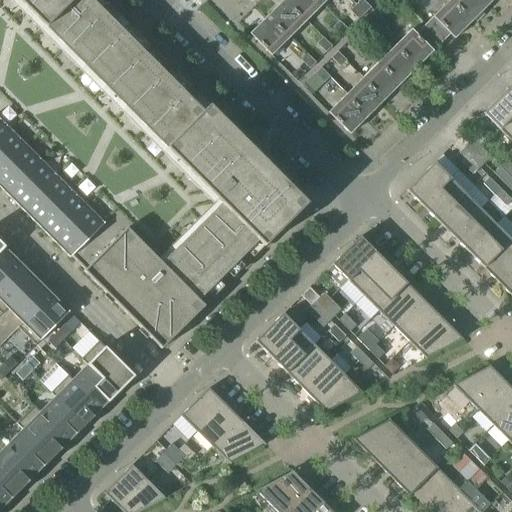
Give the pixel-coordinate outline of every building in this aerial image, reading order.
[(0,0),(0,189),(1,190),(1,191),(6,195),(16,206),(21,211),(21,210),(32,221),(31,221),(32,222),(36,226),(47,236),(47,237),(51,241),(52,241),(62,252),(67,257),(67,256),(69,258),(71,257),(84,270),(83,272),(105,295),(113,287),(120,294),(112,302),(140,329),(148,322),(155,329),(147,336),(160,350),(203,307),(197,301),(210,289),(215,295),(224,286),(218,281),(230,268),(236,274),(244,266),(238,260),(250,248),(256,254),(305,204),(292,191),(285,199),(278,192),(285,184),(260,159),(263,157),(250,144),(248,147),(207,106),(202,112),(195,105),(200,99),(187,86),(181,92),(174,85),(180,79),(167,66),(161,71),(154,64),(160,58),(146,45),(139,52),(132,45),(139,38),(125,24),(120,30),(113,23),(118,17),(105,4),(99,10),(92,3),(94,0),(0,0)] [(283,0),(267,16),(289,38),(305,21),(283,0)] [(316,0),(283,0),(305,21),(322,5),(316,0)] [(361,0),(360,0),(355,5),(364,14),(370,8),(361,0)] [(451,0),(449,0),(432,18),(449,35),(454,39),(472,21),(451,0)] [(484,0),(451,0),(472,21),(488,4),(484,0)] [(364,14),(355,5),(349,11),(358,20),(364,14)] [(375,14),(369,20),(378,28),(384,22),(375,14)] [(289,38),(267,16),(249,35),(270,56),(289,38)] [(432,18),(424,26),(440,43),(449,35),(432,18)] [(378,28),(369,20),(363,26),(372,34),(378,28)] [(347,31),(339,22),(333,28),(341,37),(347,31)] [(424,26),(415,35),(432,52),(440,43),(424,26)] [(410,30),(395,46),(417,67),(432,52),(415,35),(410,30)] [(353,36),(347,42),(356,51),(362,45),(353,36)] [(316,44),(325,53),(331,47),(322,38),(316,44)] [(395,46),(379,62),(400,83),(417,67),(395,46)] [(336,52),(330,58),(339,67),(345,61),(336,52)] [(300,60),(309,69),(315,63),(306,54),(300,60)] [(379,62),(362,78),(384,100),(400,83),(379,62)] [(329,78),(320,69),(314,75),(323,84),(329,78)] [(362,78),(346,95),(368,116),(384,100),(362,78)] [(482,114),(498,130),(511,116),(511,88),(510,86),(482,114)] [(368,116),(346,95),(338,103),(327,113),(349,135),(368,116)] [(511,116),(498,130),(511,143),(511,116)] [(460,154),(464,149),(468,145),(460,137),(451,145),(460,154)] [(464,149),(472,157),(480,148),(472,141),(468,145),(464,149)] [(480,148),(472,157),(481,166),(490,158),(480,148)] [(455,158),(463,166),(472,157),(464,149),(460,154),(455,158)] [(472,157),(463,166),(472,175),(481,166),(472,157)] [(405,191),(421,207),(449,179),(433,163),(405,191)] [(493,173),(504,185),(511,179),(499,167),(493,173)] [(482,185),(493,196),(500,190),(489,178),(482,185)] [(421,207),(437,222),(464,195),(449,179),(421,207)] [(500,190),(493,196),(505,207),(511,201),(500,190)] [(437,222),(452,238),(479,210),(464,195),(437,222)] [(452,238),(467,253),(495,225),(479,210),(452,238)] [(467,253),(482,268),(510,240),(495,225),(467,253)] [(331,265),(347,281),(374,254),(359,238),(331,265)] [(482,268),(498,283),(511,268),(511,242),(510,240),(482,268)] [(0,281),(19,263),(17,261),(13,256),(12,256),(3,247),(0,249),(0,281)] [(347,281),(362,296),(390,269),(374,254),(347,281)] [(0,281),(0,313),(35,279),(26,270),(26,269),(21,265),(19,263),(0,281)] [(511,268),(498,283),(511,297),(511,268)] [(362,296),(377,312),(405,284),(390,269),(362,296)] [(17,328),(17,329),(51,295),(49,293),(45,288),(44,288),(35,279),(0,313),(0,314),(1,315),(6,309),(21,324),(17,328)] [(377,312),(393,327),(420,299),(405,284),(377,312)] [(308,288),(300,296),(310,306),(314,302),(318,298),(308,288)] [(323,293),(318,298),(314,302),(320,308),(329,299),(323,293)] [(51,295),(17,329),(35,346),(68,312),(58,302),(54,297),(53,297),(51,295)] [(329,299),(320,308),(331,319),(340,310),(329,299)] [(393,327),(408,342),(436,315),(420,299),(393,327)] [(305,311),(311,317),(320,308),(314,302),(310,306),(305,311)] [(320,308),(311,317),(322,328),(331,319),(320,308)] [(254,342),(270,358),(298,330),(282,315),(254,342)] [(338,321),(349,332),(355,326),(344,315),(338,321)] [(436,315),(408,342),(425,360),(426,359),(426,358),(460,340),(460,341),(461,340),(436,315)] [(64,325),(55,333),(62,340),(71,332),(64,325)] [(344,337),(333,325),(327,332),(338,343),(344,337)] [(270,358),(285,373),(313,346),(298,330),(270,358)] [(62,340),(55,333),(47,342),(54,349),(62,340)] [(360,343),(368,352),(374,345),(366,337),(360,343)] [(81,359),(116,394),(133,377),(127,371),(128,371),(122,366),(98,342),(81,359)] [(374,345),(368,352),(377,360),(383,354),(374,345)] [(285,373),(301,389),(328,361),(313,346),(285,373)] [(349,354),(357,362),(364,356),(355,347),(349,354)] [(364,356),(357,362),(366,371),(372,364),(364,356)] [(9,357),(1,366),(8,373),(16,364),(9,357)] [(31,357),(23,365),(30,373),(39,364),(31,357)] [(58,369),(100,410),(102,408),(107,404),(107,403),(116,394),(81,359),(80,360),(86,365),(71,380),(59,368),(58,369)] [(301,389),(316,404),(343,376),(328,361),(301,389)] [(30,373),(23,365),(14,374),(22,381),(30,373)] [(452,386),(476,411),(504,383),(487,366),(486,367),(487,368),(453,386),(453,385),(452,386)] [(42,385),(84,426),(93,417),(98,412),(100,410),(58,369),(42,385)] [(343,376),(316,404),(325,413),(326,412),(359,394),(360,394),(361,394),(343,376)] [(476,411),(492,426),(511,406),(511,390),(504,383),(476,411)] [(32,407),(67,442),(70,440),(75,435),(84,426),(42,385),(50,393),(49,393),(54,398),(39,412),(33,407),(32,407)] [(180,417),(196,433),(223,405),(207,389),(180,417)] [(196,433),(211,448),(239,420),(223,405),(196,433)] [(511,406),(492,426),(507,442),(511,436),(511,406)] [(16,423),(51,458),(61,449),(66,444),(67,442),(32,407),(16,423)] [(419,411),(414,417),(419,423),(425,417),(419,411)] [(239,420),(211,448),(228,465),(229,464),(263,446),(264,445),(239,420)] [(352,440),(377,465),(404,437),(387,420),(386,421),(387,421),(353,439),(352,440)] [(6,445),(35,475),(37,472),(38,473),(42,468),(42,467),(51,458),(16,423),(16,424),(21,430),(6,445)] [(425,430),(434,439),(440,432),(432,424),(425,430)] [(447,431),(456,439),(462,433),(454,424),(447,431)] [(440,432),(434,439),(445,450),(451,444),(440,432)] [(377,465),(392,480),(420,453),(404,437),(377,465)] [(171,444),(162,453),(169,459),(177,451),(171,444)] [(472,487),(485,476),(458,444),(445,455),(472,487)] [(0,471),(19,491),(28,481),(29,482),(33,477),(35,475),(6,445),(0,451),(0,471)] [(468,451),(474,458),(481,451),(474,445),(468,451)] [(177,451),(169,459),(175,466),(184,457),(177,451)] [(474,458),(483,466),(489,460),(481,451),(474,458)] [(154,461),(160,468),(169,459),(162,453),(154,461)] [(392,480),(407,496),(435,468),(420,453),(392,480)] [(169,459),(160,468),(167,474),(175,466),(169,459)] [(103,494),(119,510),(146,482),(130,466),(103,494)] [(407,496),(423,511),(436,511),(458,491),(435,468),(407,496)] [(0,503),(3,507),(5,505),(10,500),(19,491),(0,471),(0,503)] [(255,492),(275,511),(283,511),(307,489),(290,472),(289,473),(290,473),(256,491),(255,492)] [(475,487),(490,503),(501,492),(487,477),(475,487)] [(483,510),(489,502),(464,481),(458,489),(483,510)] [(146,482),(119,510),(121,511),(139,511),(162,500),(163,500),(163,499),(146,482)] [(283,511),(314,511),(323,504),(307,489),(283,511)] [(436,511),(479,511),(458,491),(436,511)]
